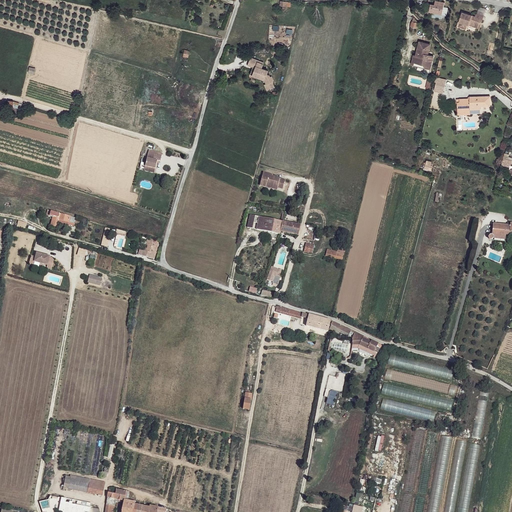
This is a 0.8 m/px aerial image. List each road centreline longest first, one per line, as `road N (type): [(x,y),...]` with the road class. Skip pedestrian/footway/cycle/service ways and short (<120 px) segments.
road 1 (unclassified): [(241,0),(160,261),(458,358),(511,387)]
road 2 (track): [(62,181),(99,10),(227,41)]
road 3 (track): [(39,246),(64,263),(72,285),(38,511)]
road 4 (track): [(192,151),(0,94)]
road 5 (track): [(272,324),(235,511)]
road 6 (track): [(0,164),(171,218)]
road 7 (unknown): [(449,356),(494,219)]
road 8 (track): [(326,369),(301,511)]
road 9 (unknown): [(276,303),(310,199),(304,180)]
